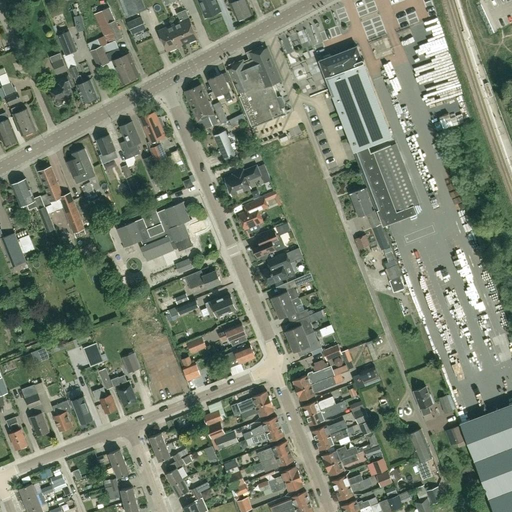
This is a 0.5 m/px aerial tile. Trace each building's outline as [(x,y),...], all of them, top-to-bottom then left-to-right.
[(143,0),(120,0),(127,17),(147,8),(143,0)] [(216,0),(196,0),(205,20),(222,13),(216,0)] [(238,20),(253,13),(247,0),(238,0),(231,3),(238,20)] [(113,60),(109,52),(106,54),(103,46),(123,37),(110,7),(95,14),(105,36),(88,43),(99,66),(113,60)] [(187,43),(198,38),(186,10),(178,13),(181,21),(174,24),(179,36),(182,43),(187,41),(187,43)] [(133,34),(146,28),(141,17),(128,23),(133,34)] [(442,35),(437,36),(439,42),(448,40),(443,18),(431,21),(432,25),(439,24),(442,35)] [(179,36),(174,24),(159,31),(168,51),(178,46),(178,45),(182,43),(179,36)] [(57,37),(65,56),(76,52),(69,33),(57,37)] [(331,55),(320,60),(355,152),(383,226),(417,213),(414,206),(391,145),(371,153),(368,146),(392,137),(357,46),(332,56),(331,55)] [(271,57),(268,48),(252,54),(254,59),(243,63),(242,61),(232,65),(233,68),(229,70),(238,93),(241,92),(242,95),(240,96),(252,127),(285,113),(282,108),(284,107),(285,104),(282,97),(280,96),(278,96),(273,84),(282,80),(271,57)] [(122,82),(140,75),(129,51),(119,55),(117,49),(109,52),(113,60),(122,82)] [(57,74),(67,70),(60,53),(50,57),(57,74)] [(91,80),(84,82),(81,75),(80,75),(76,66),(70,68),(74,78),(74,77),(84,102),(98,97),(91,80)] [(67,89),(74,86),(73,86),(68,74),(65,75),(66,77),(59,80),(62,86),(51,90),(53,95),(52,95),(55,103),(59,104),(62,103),(63,100),(62,98),(69,95),(67,89)] [(227,102),(233,99),(229,90),(230,90),(222,74),(210,79),(217,95),(223,93),(227,102)] [(433,96),(447,93),(444,78),(435,80),(437,86),(431,87),(433,96)] [(485,83),(490,97),(493,95),(488,82),(485,83)] [(9,105),(20,101),(15,87),(13,87),(11,83),(2,87),(9,105)] [(199,123),(205,120),(204,118),(209,116),(213,125),(218,123),(211,107),(212,105),(210,101),(208,100),(202,85),(186,91),(199,123)] [(448,97),(438,102),(443,112),(453,107),(448,97)] [(220,101),(213,104),(221,123),(228,120),(220,101)] [(11,115),(7,105),(0,108),(0,119),(0,120),(11,115)] [(21,135),(35,129),(27,108),(19,111),(17,106),(11,109),(13,114),(21,135)] [(167,157),(162,144),(159,138),(166,136),(163,130),(165,130),(165,128),(163,121),(161,121),(160,121),(156,112),(141,118),(151,142),(148,143),(150,148),(151,148),(156,161),(159,169),(170,164),(167,157)] [(0,134),(4,144),(17,139),(9,118),(0,121),(0,134)] [(137,144),(141,142),(133,122),(121,127),(127,140),(120,143),(127,159),(141,153),(137,144)] [(226,131),(215,136),(225,159),(236,155),(234,150),(226,131)] [(110,135),(98,140),(103,153),(100,155),(103,163),(118,157),(115,149),(116,149),(110,135)] [(96,175),(93,168),(85,148),(73,154),(75,159),(68,162),(74,176),(77,183),(96,175)] [(130,160),(134,167),(141,164),(138,156),(130,160)] [(154,183),(157,182),(162,180),(160,175),(152,156),(144,159),(152,178),(154,183)] [(132,175),(131,172),(128,164),(122,167),(126,178),(132,175)] [(231,195),(251,187),(247,179),(261,173),(257,165),(244,170),(243,169),(234,173),(234,175),(226,179),(229,187),(227,188),(231,195)] [(63,195),(61,190),(52,167),(39,172),(51,200),(60,197),(63,195)] [(30,208),(38,205),(27,179),(12,184),(22,208),(24,207),(23,205),(28,203),(30,208)] [(95,192),(90,182),(85,184),(81,186),(86,196),(95,192)] [(382,250),(390,247),(375,210),(373,211),(368,196),(370,195),(367,187),(365,188),(364,188),(350,193),(359,217),(368,213),(368,215),(382,250)] [(268,207),(266,202),(278,196),(276,190),(263,196),(264,197),(246,204),(249,210),(240,214),(246,228),(247,227),(249,232),(251,233),(260,229),(260,228),(258,223),(263,221),(259,211),(268,207)] [(63,195),(60,197),(74,231),(85,227),(71,192),(63,195)] [(144,218),(118,229),(126,247),(142,240),(144,246),(142,247),(147,261),(175,250),(174,249),(178,247),(180,251),(194,245),(184,223),(191,220),(183,202),(158,212),(156,208),(142,214),(144,218)] [(38,209),(48,231),(55,228),(46,206),(38,209)] [(258,237),(260,242),(253,245),(258,257),(259,256),(261,259),(263,260),(266,259),(268,258),(268,255),(268,253),(276,250),(276,251),(286,247),(281,237),(278,238),(275,230),(258,237)] [(14,266),(26,261),(14,232),(3,237),(14,266)] [(291,234),(286,237),(290,244),(295,241),(291,234)] [(371,240),(368,241),(366,236),(354,240),(358,249),(370,245),(370,247),(377,244),(374,236),(370,238),(371,240)] [(295,274),(288,257),(301,252),(299,247),(287,253),(268,261),(270,267),(263,270),(264,271),(262,274),(264,279),(267,280),(269,284),(288,276),(288,277),(295,274)] [(189,259),(184,261),(176,264),(179,273),(187,269),(193,267),(189,259)] [(405,288),(400,276),(401,276),(397,265),(386,269),(390,280),(389,280),(394,293),(405,288)] [(208,288),(221,283),(216,270),(204,276),(202,270),(186,276),(191,288),(206,282),(208,288)] [(125,278),(129,289),(140,285),(136,275),(125,278)] [(285,283),(288,291),(272,297),(276,308),(299,298),(298,296),(299,295),(296,289),(295,289),(294,287),(303,284),(300,277),(285,283)] [(175,297),(175,298),(178,304),(189,300),(186,293),(175,297)] [(218,317),(236,309),(230,294),(218,299),(218,298),(206,303),(212,317),(218,315),(218,317)] [(299,298),(276,308),(280,318),(297,311),(294,306),(299,304),(300,302),(299,298)] [(180,314),(180,315),(200,307),(196,299),(177,307),(180,314)] [(172,317),(180,314),(177,307),(169,310),(172,317)] [(307,309),(303,311),(297,313),(299,319),(304,316),(309,314),(307,309)] [(298,320),(300,325),(286,331),(290,341),(306,335),(307,335),(315,331),(310,321),(312,321),(309,314),(304,316),(299,319),(298,320)] [(245,336),(247,335),(242,323),(227,329),(227,330),(219,333),(222,340),(230,337),(233,345),(247,339),(245,336)] [(306,335),(290,341),(295,352),(311,345),(307,335),(306,335)] [(206,347),(204,342),(202,337),(188,343),(192,352),(192,353),(206,347)] [(315,350),(322,346),(320,341),(312,344),(315,350)] [(87,355),(100,350),(97,343),(84,348),(87,355)] [(235,350),(225,355),(230,368),(256,357),(251,344),(246,346),(245,344),(238,347),(239,349),(235,350)] [(327,360),(343,354),(338,344),(323,350),(327,360)] [(140,367),(134,352),(123,356),(129,372),(140,367)] [(315,372),(329,367),(327,362),(325,363),(324,360),(323,359),(314,363),(315,366),(313,367),(315,372)] [(200,361),(188,367),(195,382),(208,377),(200,361)] [(31,363),(25,366),(29,374),(35,371),(31,363)] [(309,373),(308,376),(308,375),(293,380),(298,391),(309,387),(333,377),(333,376),(336,375),(340,373),(349,370),(347,365),(333,370),(332,365),(329,367),(315,372),(314,373),(313,371),(309,373)] [(375,365),(360,371),(365,383),(380,377),(375,365)] [(107,389),(114,387),(106,368),(100,371),(107,389)] [(0,396),(9,393),(3,377),(2,377),(0,371),(0,396)] [(356,374),(343,379),(345,386),(359,382),(356,374)] [(119,376),(111,379),(115,388),(118,387),(119,389),(125,405),(138,400),(130,379),(127,380),(122,383),(119,376)] [(233,376),(223,380),(225,386),(236,382),(233,376)] [(309,387),(298,391),(301,400),(316,394),(315,393),(336,384),(333,377),(309,387)] [(353,396),(358,393),(355,386),(349,388),(353,396)] [(429,405),(434,403),(431,394),(430,394),(427,386),(414,391),(421,408),(425,420),(427,420),(434,418),(429,405)] [(107,413),(117,409),(111,394),(107,396),(104,387),(93,391),(97,401),(101,399),(107,413)] [(254,397),(253,397),(238,403),(242,413),(272,401),(268,391),(253,396),(254,397)] [(30,409),(42,404),(38,392),(26,397),(30,409)] [(80,417),(82,423),(93,418),(84,394),(69,399),(73,409),(76,408),(79,414),(77,414),(79,418),(80,417)] [(447,395),(439,398),(445,413),(453,410),(452,409),(447,395)] [(319,402),(319,403),(318,400),(303,406),(307,415),(329,406),(336,403),(333,396),(319,401),(319,402)] [(380,400),(381,404),(384,414),(394,410),(389,397),(386,398),(385,398),(380,400)] [(72,410),(69,400),(53,406),(57,415),(54,416),(60,431),(73,426),(68,412),(72,410)] [(225,433),(220,421),(224,420),(219,409),(223,408),(220,401),(208,406),(211,413),(204,416),(208,426),(207,426),(216,451),(220,450),(220,449),(239,442),(235,430),(227,433),(225,433)] [(272,401),(242,413),(244,418),(259,412),(261,416),(276,410),(272,401)] [(353,411),(354,412),(358,424),(370,419),(365,407),(364,407),(362,401),(350,405),(353,412),(353,411)] [(495,511),(511,511),(511,402),(461,422),(495,511)] [(329,406),(307,415),(311,425),(325,419),(327,416),(341,411),(338,403),(336,404),(336,403),(329,406)] [(39,435),(50,431),(43,412),(30,417),(32,424),(34,423),(39,435)] [(264,422),(264,424),(252,430),(254,436),(281,425),(278,416),(264,422)] [(17,449),(28,444),(21,428),(21,429),(16,417),(7,420),(9,426),(11,425),(14,432),(10,433),(17,449)] [(195,429),(206,425),(202,417),(192,420),(195,429)] [(344,421),(328,427),(327,425),(313,430),(317,440),(347,428),(344,421)] [(364,435),(371,432),(367,422),(360,424),(364,435)] [(281,425),(254,436),(252,437),(254,442),(259,440),(259,442),(270,437),(271,441),(285,435),(281,425)] [(347,428),(317,440),(321,450),(335,444),(334,442),(339,440),(341,445),(351,441),(349,436),(350,435),(347,428)] [(425,459),(433,455),(422,429),(409,434),(420,461),(416,462),(423,479),(432,476),(425,459)] [(155,449),(166,445),(162,432),(150,437),(155,449)] [(448,438),(451,445),(457,443),(459,448),(466,445),(464,440),(465,440),(462,432),(448,438)] [(379,445),(374,433),(366,435),(368,439),(369,439),(371,443),(370,444),(371,448),(379,445)] [(262,462),(291,450),(287,441),(273,446),(274,448),(267,451),(266,450),(258,453),(262,462)] [(166,445),(155,449),(160,461),(171,457),(166,445)] [(364,450),(367,457),(381,452),(379,445),(364,450)] [(327,465),(357,453),(360,452),(357,446),(347,450),(346,446),(337,450),(324,455),(325,459),(327,465)] [(114,465),(125,461),(120,449),(109,453),(114,465)] [(184,449),(178,453),(173,456),(180,466),(184,463),(181,457),(186,454),(184,449)] [(291,450),(262,462),(265,469),(280,463),(281,465),(295,460),(291,450)] [(331,475),(345,469),(344,466),(359,459),(357,453),(327,465),(330,471),(331,475)] [(193,461),(190,454),(182,458),(186,465),(193,461)] [(99,463),(106,460),(104,455),(97,457),(99,463)] [(374,462),(378,473),(388,469),(384,458),(374,462)] [(240,470),(236,459),(224,464),(229,475),(240,470)] [(125,461),(114,465),(119,477),(130,473),(125,461)] [(284,475),(268,481),(271,487),(301,476),(298,469),(296,466),(282,471),(284,475)] [(167,473),(173,485),(184,479),(177,467),(167,473)] [(240,471),(227,476),(232,488),(234,487),(245,483),(241,473),(240,471)] [(389,471),(377,476),(382,487),(393,482),(389,471)] [(51,485),(53,484),(54,484),(65,480),(62,473),(51,478),(52,479),(49,480),(51,485)] [(359,475),(349,479),(347,475),(333,480),(337,490),(363,479),(361,474),(359,475)] [(301,476),(271,487),(273,493),(284,488),(284,487),(288,485),(290,491),(304,486),(303,482),(301,476)] [(136,499),(133,487),(121,489),(122,490),(120,490),(119,490),(116,478),(111,479),(104,481),(106,493),(109,492),(110,495),(110,499),(116,498),(123,496),(125,502),(136,499)] [(186,484),(184,479),(173,485),(179,496),(190,490),(186,484)] [(363,479),(337,490),(340,500),(355,494),(354,491),(365,487),(362,480),(363,479)] [(67,486),(65,480),(54,484),(53,484),(56,491),(67,486)] [(264,490),(271,487),(268,481),(268,480),(258,484),(261,491),(263,490),(264,490)] [(33,483),(20,488),(24,499),(37,494),(43,492),(41,489),(40,486),(38,487),(37,483),(33,484),(33,483)] [(238,496),(249,491),(245,483),(234,488),(238,496)] [(416,488),(420,499),(428,497),(423,485),(416,488)] [(388,497),(397,493),(395,486),(386,490),(388,497)] [(426,490),(431,504),(432,504),(443,500),(438,486),(427,490),(426,490)] [(103,495),(101,489),(90,492),(91,499),(103,495)] [(294,499),(279,505),(282,511),(281,511),(311,501),(307,491),(293,497),(294,499)] [(37,494),(24,499),(29,510),(44,504),(47,503),(45,498),(44,495),(43,492),(37,494)] [(403,507),(398,495),(388,499),(392,511),(403,507)] [(184,507),(186,511),(203,511),(208,510),(202,497),(203,498),(198,500),(197,499),(194,501),(195,502),(184,507)] [(243,511),(253,508),(248,497),(238,501),(241,511),(243,511)] [(363,500),(358,502),(357,500),(343,505),(345,511),(352,511),(360,509),(379,502),(376,497),(369,500),(363,502),(363,500)] [(416,501),(419,511),(430,511),(433,511),(428,497),(420,499),(416,501)] [(138,511),(139,511),(136,499),(125,502),(126,511),(138,511)] [(311,501),(281,511),(309,511),(314,510),(311,501)] [(379,502),(360,509),(352,511),(373,511),(373,510),(371,506),(379,503),(379,502)]
